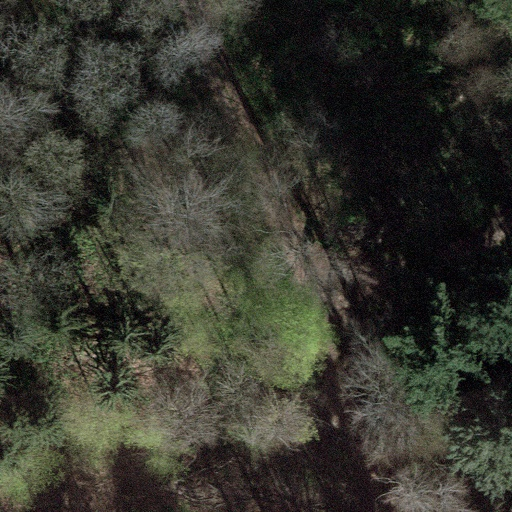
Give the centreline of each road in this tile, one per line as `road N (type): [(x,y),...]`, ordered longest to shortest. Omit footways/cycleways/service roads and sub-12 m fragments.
road 1 (track): [(389,511),(282,212),(190,0)]
road 2 (track): [(310,288),(453,245),(511,206)]
